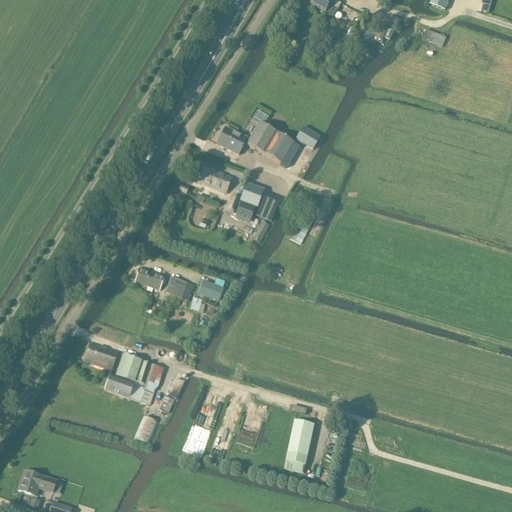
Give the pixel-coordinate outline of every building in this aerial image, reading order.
[(340,4),(332,0),(310,0),(308,5),(330,17),(334,10),(336,11),(340,4)] [(445,12),(449,0),(432,0),(430,6),(445,12)] [(483,5),(481,12),(488,14),(490,7),(483,5)] [(401,21),(391,16),(388,23),(398,27),(401,21)] [(378,25),(369,22),(361,41),(370,45),(378,25)] [(388,31),(384,40),(390,42),(394,30),(389,28),(388,31)] [(443,48),(447,39),(427,31),(423,40),(443,48)] [(259,125),(247,146),(286,170),(299,148),(259,125)] [(238,157),(247,139),(225,129),(216,146),(238,157)] [(312,151),(319,138),(303,129),(296,141),(312,151)] [(225,195),(232,179),(199,167),(192,183),(225,195)] [(242,194),(239,203),(257,209),(260,199),(263,192),(246,185),(242,194)] [(264,195),(255,217),(270,224),(280,202),(264,195)] [(238,203),(239,200),(232,197),(226,213),(234,216),(235,212),(237,212),(234,220),(248,225),(251,217),(252,218),(255,209),(238,203)] [(308,205),(290,240),(301,245),(319,210),(308,205)] [(259,244),(269,227),(263,223),(253,240),(259,244)] [(159,292),(164,277),(139,269),(134,284),(159,292)] [(171,279),(165,295),(181,300),(186,284),(171,279)] [(203,282),(197,296),(218,304),(224,290),(222,289),(225,283),(216,280),(214,286),(203,282)] [(192,303),(189,310),(198,313),(202,302),(193,299),(192,303)] [(111,372),(118,354),(90,344),(83,362),(111,372)] [(157,388),(162,371),(126,358),(119,380),(109,376),(104,391),(149,407),(156,388),(157,388)] [(164,397),(158,411),(168,415),(174,401),(164,397)] [(293,407),(292,413),(306,416),(307,411),(293,407)] [(158,423),(143,417),(134,439),(149,445),(158,423)] [(314,426),(295,422),(284,471),(303,475),(305,466),(306,467),(314,426)] [(183,452),(200,458),(210,429),(204,427),(203,430),(204,431),(201,438),(196,436),(194,443),(191,442),(193,436),(190,434),(183,452)] [(24,473),(18,492),(35,498),(37,491),(51,495),(55,483),(24,473)] [(31,501),(29,508),(37,511),(39,503),(31,501)]
